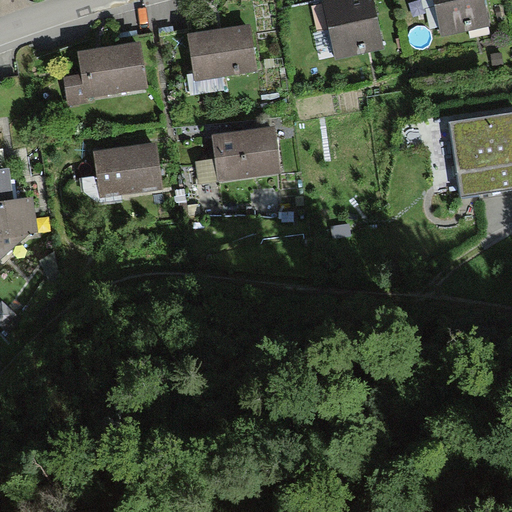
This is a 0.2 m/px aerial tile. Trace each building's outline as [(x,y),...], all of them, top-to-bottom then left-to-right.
[(337,61),(379,51),(366,0),(343,0),(323,5),(337,61)] [(476,0),(433,0),(442,34),(483,24),(476,0)] [(193,80),(248,70),(242,33),(186,42),(193,80)] [(68,86),(70,101),(141,92),(136,51),(80,58),(84,84),(68,86)] [(502,64),(500,56),(493,57),(495,66),(502,64)] [(511,117),(447,125),(455,196),(511,189),(511,117)] [(218,177),(274,173),(271,136),(215,140),(218,177)] [(149,153),(96,160),(101,195),(154,189),(149,153)] [(30,206),(0,209),(0,261),(33,234),(30,206)] [(0,311),(0,323),(3,326),(11,318),(2,309),(0,311)]
